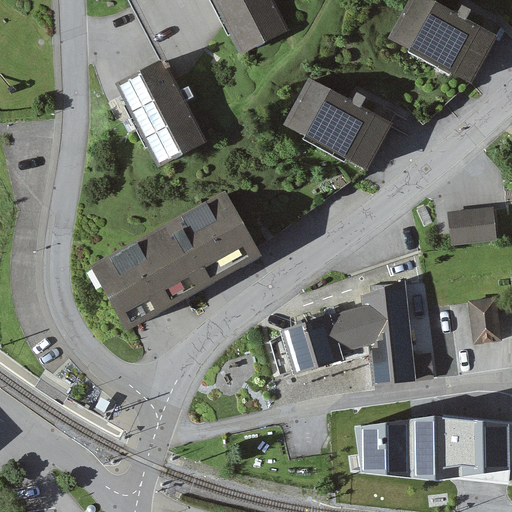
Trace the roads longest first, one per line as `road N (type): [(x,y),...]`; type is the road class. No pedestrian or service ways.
road 1 (residential): [(160,396),(228,320),(425,175),(511,100)]
road 2 (residential): [(160,396),(140,393),(91,362),(53,284),(73,134),(71,0)]
road 3 (residential): [(511,389),(294,412),(175,435),(157,430)]
road 4 (residential): [(128,507),(34,429)]
